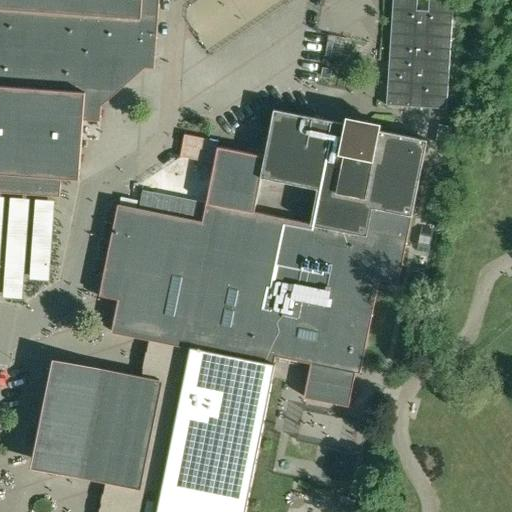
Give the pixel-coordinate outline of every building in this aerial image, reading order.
[(0,0),(0,193),(59,197),(61,178),(79,180),(83,121),(99,122),(102,89),(113,90),(126,79),(127,67),(154,69),(158,0),(0,0)] [(394,0),(388,107),(448,110),(455,2),(430,1),(429,12),(419,11),(419,0),(394,0)] [(149,341),(141,381),(98,372),(92,377),(55,369),(48,405),(53,406),(63,420),(59,423),(50,467),(106,479),(99,511),(244,511),(272,379),(274,364),(273,364),(275,356),(313,364),(306,397),(348,406),(355,372),(360,372),(362,362),(377,289),(379,279),(397,283),(411,215),(427,142),(383,133),(384,127),(350,120),(349,127),(307,118),(276,112),(271,137),(266,159),(217,149),(206,203),(202,222),(171,215),(118,205),(116,214),(115,220),(106,261),(104,269),(99,296),(118,300),(111,333),(149,341)] [(440,125),(436,144),(449,147),(453,127),(440,125)] [(184,135),(181,153),(180,157),(203,162),(208,140),(184,135)]
